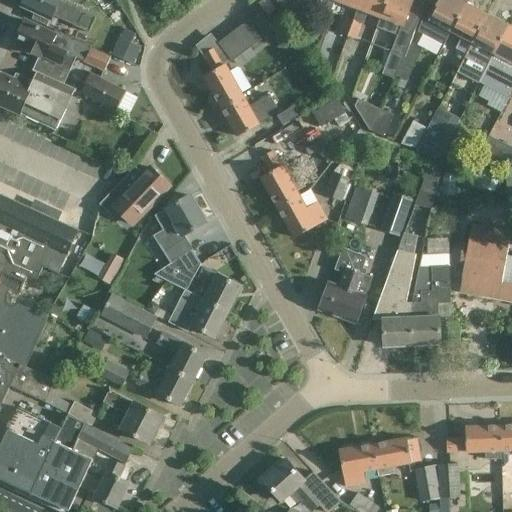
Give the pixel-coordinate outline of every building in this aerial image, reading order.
[(24,0),(22,6),(35,12),(32,18),(48,26),(53,14),(74,24),(74,23),(88,30),(94,17),(59,1),(60,0),(24,0)] [(309,15),(297,0),(278,0),(278,1),(297,24),(309,15)] [(305,0),(332,10),(336,0),(335,0),(305,0)] [(358,9),(361,0),(335,0),(336,0),(358,9)] [(387,0),(361,0),(358,9),(359,9),(354,21),(353,21),(348,36),(358,40),(368,12),(381,17),(387,0)] [(381,17),(377,29),(397,36),(384,73),(395,78),(396,76),(407,54),(412,42),(414,35),(423,10),(412,6),(413,0),(387,0),(381,17)] [(440,0),(437,7),(429,3),(418,32),(444,46),(451,32),(452,32),(466,4),(457,0),(440,0)] [(488,15),(466,4),(452,32),(462,38),(456,49),(459,50),(451,64),(460,68),(488,15)] [(494,55),(509,27),(488,15),(460,68),(459,71),(480,82),(494,55)] [(348,36),(353,21),(346,18),(340,33),(348,36)] [(36,72),(56,81),(68,56),(83,63),(84,61),(105,71),(111,56),(91,46),(90,47),(54,31),(53,33),(25,20),(22,27),(18,25),(11,38),(15,40),(15,42),(24,46),(23,49),(38,56),(32,70),(36,72)] [(238,28),(252,47),(262,39),(247,21),(238,28)] [(511,28),(509,27),(494,55),(480,82),(510,98),(511,93),(511,28)] [(252,47),(238,28),(218,44),(219,46),(225,53),(232,62),(252,47)] [(142,47),(120,38),(113,56),(134,65),(142,47)] [(225,53),(219,46),(203,55),(213,71),(204,76),(221,106),(242,95),(225,64),(223,65),(218,56),(225,53)] [(367,50),(353,46),(348,58),(363,63),(367,50)] [(56,82),(56,81),(36,72),(31,82),(17,75),(15,80),(1,73),(0,74),(0,104),(20,114),(21,113),(55,130),(74,90),(56,82)] [(91,72),(80,93),(106,106),(116,111),(122,114),(127,116),(130,110),(119,105),(127,90),(91,72)] [(248,107),(242,95),(221,106),(237,136),(269,119),(266,114),(277,107),(270,94),(248,107)] [(325,126),(347,110),(338,97),(315,113),(325,126)] [(370,131),(380,109),(381,108),(358,98),(355,106),(370,131)] [(116,111),(106,106),(101,115),(117,123),(122,114),(116,111)] [(380,109),(370,131),(384,137),(394,115),(380,109)] [(433,118),(428,128),(418,148),(434,153),(448,125),(433,118)] [(403,143),(418,148),(428,128),(414,121),(403,143)] [(511,147),(489,136),(478,159),(511,161),(511,147)] [(277,207),(298,195),(281,165),(280,166),(271,149),(260,155),(270,172),(260,178),(277,207)] [(442,163),(431,161),(421,190),(436,193),(442,163)] [(355,169),(341,164),(335,172),(333,171),(324,195),(342,202),(355,169)] [(105,197),(99,204),(111,215),(116,209),(132,224),(138,218),(169,185),(151,167),(129,190),(121,182),(136,167),(135,166),(121,181),(105,197)] [(378,195),(356,187),(345,218),(368,226),(378,195)] [(413,200),(392,193),(380,230),(400,237),(413,200)] [(0,195),(0,359),(18,368),(21,363),(22,364),(45,315),(14,301),(19,290),(21,291),(28,275),(37,280),(43,267),(57,274),(58,273),(77,232),(53,220),(42,215),(0,195)] [(298,195),(277,207),(294,237),(326,219),(317,203),(306,209),(300,197),(298,195)] [(163,231),(153,237),(170,265),(194,251),(185,236),(206,223),(189,196),(167,209),(154,217),(163,231)] [(511,231),(511,230),(473,224),(460,293),(511,302),(511,255),(508,254),(511,231)] [(384,345),(413,344),(412,303),(407,303),(417,255),(414,254),(418,236),(404,233),(373,319),(383,319),(384,345)] [(367,257),(343,249),(335,270),(344,273),(339,287),(329,283),(319,309),(357,323),(373,278),(365,275),(368,270),(363,268),(367,257)] [(160,271),(155,274),(165,279),(166,279),(187,290),(202,265),(194,251),(170,265),(160,271)] [(112,284),(124,258),(112,252),(100,278),(112,284)] [(420,267),(412,303),(413,344),(441,343),(440,317),(438,317),(438,302),(451,302),(450,266),(450,254),(422,255),(420,267)] [(212,286),(205,299),(228,311),(241,286),(203,267),(197,279),(212,286)] [(186,290),(169,322),(188,332),(192,325),(215,336),(228,311),(205,299),(186,290)] [(158,317),(112,293),(101,315),(147,338),(158,317)] [(108,339),(90,330),(84,342),(102,352),(108,339)] [(170,367),(193,379),(206,353),(163,332),(158,342),(178,351),(170,367)] [(131,370),(100,355),(91,371),(123,387),(131,370)] [(18,368),(0,359),(0,407),(10,385),(18,368)] [(21,363),(18,368),(10,385),(46,402),(56,380),(22,364),(21,363)] [(193,379),(170,367),(163,382),(142,372),(137,383),(181,404),(193,379)] [(68,385),(56,380),(46,402),(93,424),(98,413),(75,402),(74,404),(62,398),(68,385)] [(135,402),(110,389),(104,402),(129,415),(122,428),(149,442),(163,416),(135,401),(135,402)] [(0,478),(31,493),(61,427),(19,406),(0,446),(0,478)] [(61,427),(31,493),(69,510),(93,459),(73,450),(86,423),(69,414),(62,427),(61,427)] [(73,450),(93,459),(98,449),(126,464),(134,449),(105,435),(105,433),(86,423),(73,450)] [(501,451),(502,451),(511,450),(511,425),(500,426),(501,451)] [(503,459),(502,451),(501,451),(500,426),(466,427),(466,439),(446,440),(447,452),(466,451),(466,453),(486,452),(486,460),(503,459)] [(378,469),(379,477),(395,474),(394,466),(421,461),(417,439),(408,440),(408,437),(374,444),(378,469)] [(364,472),(378,469),(374,444),(339,450),(346,486),(366,482),(364,472)] [(124,466),(110,459),(104,471),(107,473),(95,496),(116,507),(129,482),(119,477),(124,466)] [(286,460),(262,480),(281,501),(289,494),(298,503),(301,500),(312,511),(319,504),(326,511),(331,511),(342,502),(314,471),(304,480),(286,460)] [(459,463),(439,464),(440,498),(450,498),(461,497),(459,463)] [(440,498),(435,466),(416,468),(420,501),(440,498)] [(377,511),(380,507),(358,493),(350,505),(359,511),(377,511)]
